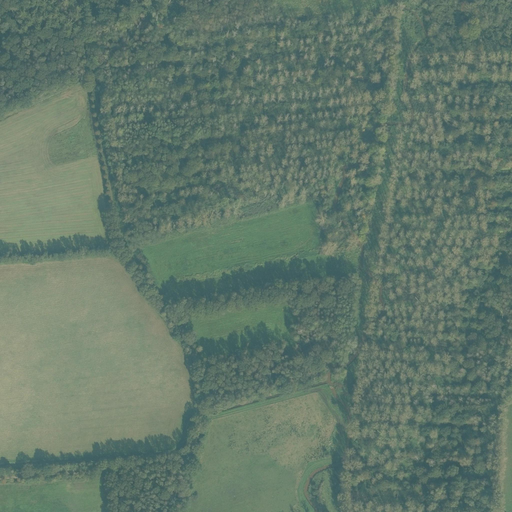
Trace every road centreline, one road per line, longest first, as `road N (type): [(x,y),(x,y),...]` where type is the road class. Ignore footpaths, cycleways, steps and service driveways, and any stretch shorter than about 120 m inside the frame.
road 1 (track): [(198,414),(198,356),(118,232),(79,0)]
road 2 (track): [(0,476),(170,465),(190,449),(198,414)]
road 3 (track): [(496,511),(499,416),(511,378)]
